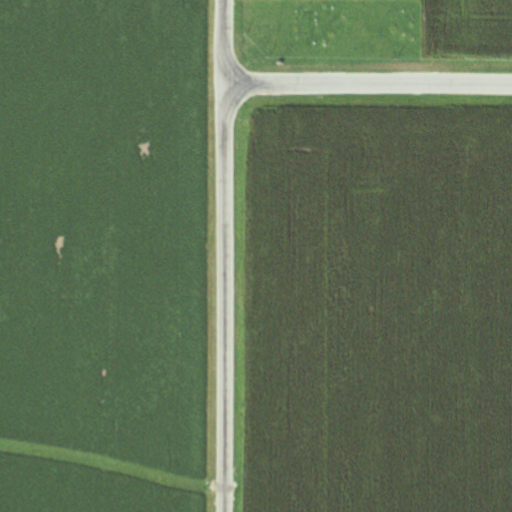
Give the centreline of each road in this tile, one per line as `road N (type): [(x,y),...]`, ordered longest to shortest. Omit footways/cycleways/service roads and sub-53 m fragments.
road 1 (residential): [(224,511),(224,0)]
road 2 (residential): [(225,89),(511,92)]
